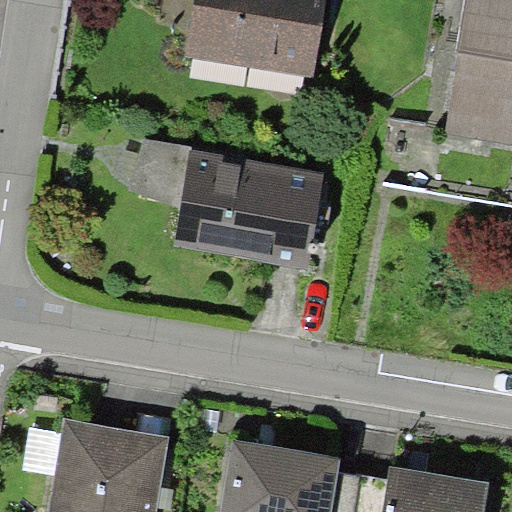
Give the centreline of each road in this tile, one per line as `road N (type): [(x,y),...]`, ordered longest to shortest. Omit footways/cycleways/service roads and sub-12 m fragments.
road 1 (residential): [(511,403),(0,321)]
road 2 (residential): [(0,269),(40,0)]
